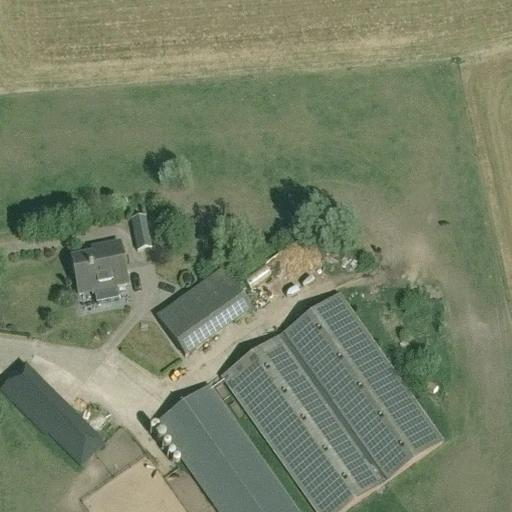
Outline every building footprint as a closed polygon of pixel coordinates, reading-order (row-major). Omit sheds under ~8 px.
[(145,219),(130,222),(137,254),(151,251),(145,219)] [(78,297),(128,287),(119,245),(103,248),(104,253),(70,260),(78,297)] [(300,251),(272,272),(284,288),(312,266),(300,251)] [(185,359),(250,313),(222,274),(157,320),(185,359)] [(266,283),(256,288),(265,304),(275,299),(266,283)] [(314,511),(346,511),(383,486),(443,444),(338,297),(279,339),(221,380),(314,511)] [(102,447),(39,383),(25,368),(0,392),(45,438),(48,436),(80,468),(102,447)] [(216,511),(294,511),(208,389),(156,426),(216,511)]
